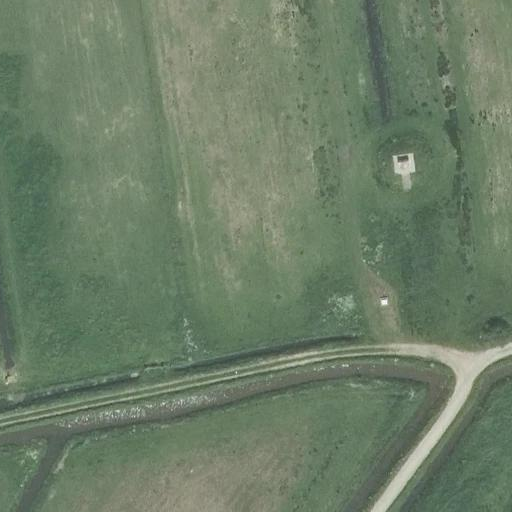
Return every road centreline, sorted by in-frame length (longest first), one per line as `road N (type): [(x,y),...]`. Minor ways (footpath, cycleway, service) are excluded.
road 1 (track): [(472,362),(396,351),(320,355),(0,423)]
road 2 (track): [(375,511),(459,395),(472,362),(511,349)]
